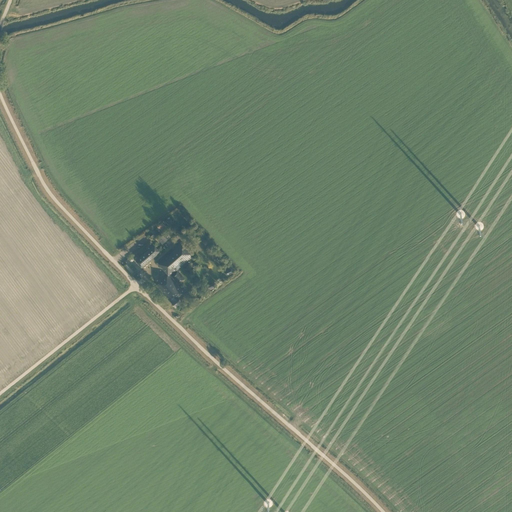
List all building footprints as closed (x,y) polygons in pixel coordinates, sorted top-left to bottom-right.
[(152,241),(157,238),(156,237),(161,233),(157,229),(153,232),(154,234),(149,237),(152,241)] [(163,235),(167,240),(172,235),(168,231),(163,235)] [(158,239),(162,244),(167,240),(163,235),(158,239)] [(169,275),(157,285),(168,298),(169,297),(173,301),(171,302),(175,307),(182,302),(178,297),(184,292),(178,284),(185,278),(178,270),(183,265),(185,266),(190,262),(189,260),(194,255),(181,241),(157,262),(169,275)] [(142,268),(160,252),(154,245),(136,260),(142,268)]
